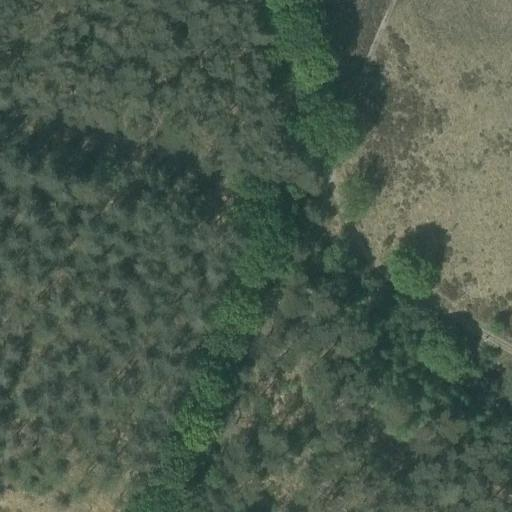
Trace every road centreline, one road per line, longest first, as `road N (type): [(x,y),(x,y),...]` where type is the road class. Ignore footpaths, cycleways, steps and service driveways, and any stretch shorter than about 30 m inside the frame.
road 1 (track): [(282,210),(155,511)]
road 2 (track): [(511,350),(406,292),(359,246),(332,174)]
road 3 (track): [(267,0),(332,174)]
